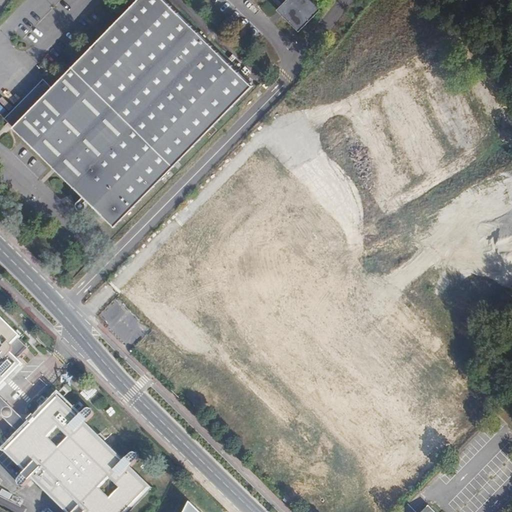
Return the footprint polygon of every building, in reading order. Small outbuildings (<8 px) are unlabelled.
[(165,0),(138,0),(12,128),(73,188),(70,192),(80,204),(78,208),(78,211),(80,214),(83,214),(86,214),(91,207),(93,207),(114,227),(253,86),(165,0)] [(285,0),(283,2),(283,15),(293,25),(304,24),(314,14),(314,5),(309,0),(285,0)] [(300,190),(231,263),(272,301),(272,300),(301,327),(333,293),(329,288),(347,269),(332,255),(315,274),(306,265),(317,254),(314,250),(337,226),(300,190)] [(217,279),(223,274),(194,243),(160,276),(179,295),(192,282),(200,291),(208,283),(215,290),(222,284),(217,279)] [(225,273),(219,279),(225,285),(231,279),(225,273)] [(379,382),(430,330),(404,304),(352,356),(379,382)] [(19,337),(0,317),(0,386),(22,364),(18,360),(23,355),(21,346),(16,340),(19,337)] [(437,360),(414,384),(430,399),(453,375),(437,360)] [(443,412),(458,429),(483,406),(468,389),(443,412)] [(137,455),(138,454),(137,453),(136,454),(131,454),(124,461),(111,447),(99,436),(86,423),(93,416),(93,411),(93,410),(92,409),(90,410),(88,409),(86,410),(79,416),(58,396),(5,449),(26,471),(18,479),(17,482),(18,484),(17,485),(18,486),(19,485),(22,486),(25,485),(32,477),(47,491),(50,489),(59,498),(57,500),(68,511),(128,511),(152,488),(131,467),(137,460),(138,459),(137,455)] [(414,430),(421,424),(431,435),(440,426),(418,402),(402,416),(414,430)] [(108,428),(99,436),(111,447),(119,439),(118,437),(108,428)] [(396,500),(408,489),(399,479),(386,491),(396,500)] [(200,511),(190,502),(184,511),(200,511)]
